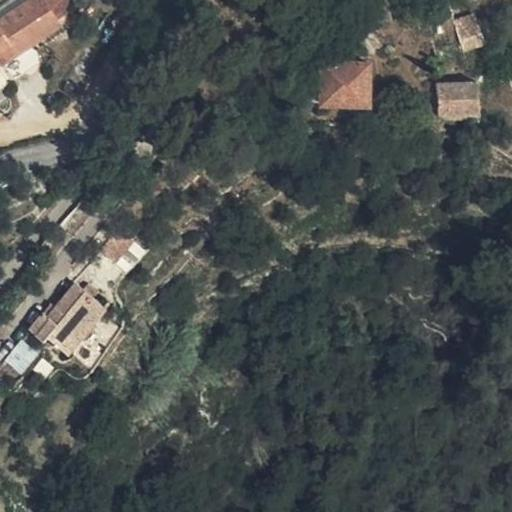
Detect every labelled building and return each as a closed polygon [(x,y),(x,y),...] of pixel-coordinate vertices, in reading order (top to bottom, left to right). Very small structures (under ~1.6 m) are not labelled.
[(66,18),(55,0),(39,0),(0,25),(0,51),(8,65),(39,44),(36,39),(46,33),(66,18)] [(80,0),(55,0),(66,18),(84,6),(80,0)] [(359,0),(351,2),(356,25),(390,17),(385,0),(359,0)] [(36,39),(39,44),(69,23),(66,18),(46,33),(36,39)] [(442,70),(459,62),(452,43),(434,50),(442,70)] [(316,107),(360,106),(360,69),(315,68),(316,107)] [(474,110),(474,78),(446,77),(434,78),(434,110),(474,110)] [(99,247),(113,259),(133,233),(119,221),(99,247)] [(76,352),(87,338),(81,331),(94,316),(100,323),(113,307),(80,282),(60,307),(52,316),(46,311),(33,327),(46,337),(50,333),(76,352)] [(54,301),(46,311),(52,316),(60,307),(54,301)] [(81,331),(87,338),(100,323),(94,316),(81,331)] [(7,357),(25,369),(41,348),(23,335),(7,357)]
